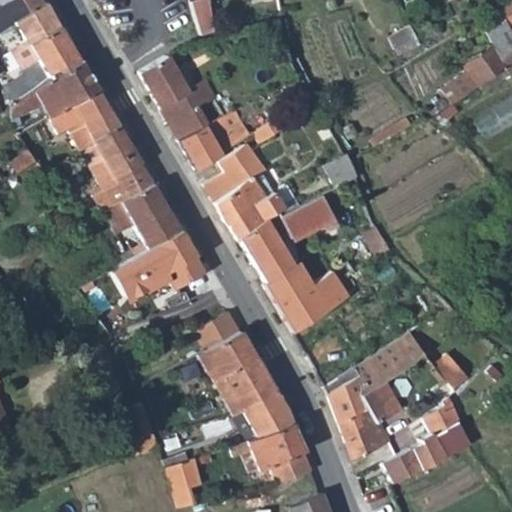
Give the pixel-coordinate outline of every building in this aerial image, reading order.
[(42,1),(41,0),(6,0),(0,4),(0,26),(11,20),(42,1)] [(206,0),(187,0),(196,32),(210,30),(206,0)] [(511,0),(504,0),(496,5),(501,17),(511,11),(511,0)] [(56,24),(42,1),(11,20),(23,43),(56,24)] [(495,24),(482,31),(489,45),(497,58),(511,45),(511,36),(501,17),(496,5),(488,9),(495,24)] [(511,11),(501,17),(511,36),(511,11)] [(410,32),(414,43),(432,32),(426,22),(410,32)] [(76,58),(56,24),(23,43),(9,52),(14,63),(30,54),(32,58),(5,74),(8,103),(76,58)] [(376,56),(382,66),(414,43),(410,32),(406,24),(385,37),(391,48),(376,56)] [(437,84),(449,104),(476,84),(501,65),(497,58),(489,45),(437,84)] [(511,45),(497,58),(501,65),(506,72),(507,74),(511,70),(511,45)] [(155,108),(157,107),(185,89),(164,55),(135,72),(155,108)] [(94,89),(76,58),(8,103),(10,121),(11,124),(17,122),(14,114),(38,104),(46,116),(94,89)] [(506,72),(501,65),(476,84),(482,92),(506,72)] [(157,107),(166,123),(195,106),(211,96),(201,79),(185,89),(157,107)] [(96,89),(94,89),(46,116),(56,133),(65,128),(78,149),(88,141),(117,123),(96,89)] [(431,117),(442,127),(447,131),(453,125),(445,116),(454,110),(449,104),(431,117)] [(166,123),(175,138),(204,122),(195,106),(166,123)] [(175,138),(193,169),(245,135),(228,110),(204,122),(175,138)] [(283,124),(277,114),(272,118),(277,128),(283,124)] [(272,118),(250,132),(256,141),(277,128),(272,118)] [(149,181),(117,123),(88,141),(78,149),(76,151),(84,165),(99,189),(112,181),(122,197),(149,181)] [(210,204),(219,218),(269,190),(259,172),(261,171),(243,143),(217,161),(222,170),(201,183),(212,203),(210,204)] [(331,186),(341,181),(352,175),(344,158),(340,151),(319,162),(331,186)] [(349,203),(361,199),(355,181),(352,175),(341,181),(349,203)] [(174,227),(149,181),(122,197),(99,210),(112,232),(128,223),(142,247),(174,227)] [(279,206),(273,210),(276,215),(297,203),(284,182),(269,190),(279,206)] [(219,218),(231,237),(273,210),(279,206),(269,190),(219,218)] [(235,240),(260,280),(290,261),(277,241),(288,234),(289,235),(298,229),(300,231),(305,231),(306,229),(306,225),(307,225),(310,227),(328,217),(316,194),(297,203),(276,215),(273,210),(231,237),(233,241),(235,240)] [(370,256),(385,246),(377,236),(372,226),(359,234),(370,256)] [(201,271),(174,227),(142,247),(104,269),(120,296),(161,273),(170,288),(201,271)] [(290,261),(260,280),(262,283),(259,285),(288,331),(345,293),(336,279),(316,245),(290,261)] [(359,263),(336,279),(345,293),(368,278),(359,263)] [(236,327),(225,309),(190,329),(201,347),(236,327)] [(436,321),(431,314),(416,324),(420,330),(436,321)] [(272,388),(236,327),(201,347),(197,350),(213,377),(219,373),(239,408),(272,388)] [(339,383),(322,392),(334,424),(365,408),(356,392),(380,378),(398,367),(419,352),(418,350),(405,331),(334,377),(339,383)] [(478,365),(495,348),(480,334),(471,343),(474,347),(468,353),(478,365)] [(133,337),(116,342),(119,345),(125,365),(141,357),(133,337)] [(419,352),(429,365),(436,358),(426,345),(418,350),(419,352)] [(229,413),(239,408),(219,373),(213,377),(197,350),(191,353),(229,413)] [(365,408),(372,421),(397,407),(380,378),(356,392),(365,408)] [(282,405),(272,388),(239,408),(253,434),(288,419),(282,405)] [(449,408),(444,395),(437,399),(439,403),(419,416),(431,438),(420,445),(417,440),(389,454),(376,461),(386,481),(464,443),(459,431),(453,421),(456,419),(449,408)] [(137,400),(113,409),(129,454),(153,445),(137,400)] [(253,434),(239,408),(229,413),(240,439),(253,434)] [(383,441),(381,437),(372,421),(365,408),(334,424),(348,460),(383,441)] [(308,467),(288,419),(253,434),(240,439),(225,444),(229,455),(238,452),(245,449),(253,468),(265,463),(273,481),(308,467)] [(246,471),(253,468),(245,449),(238,452),(246,471)] [(205,451),(189,457),(192,465),(207,458),(205,451)] [(189,457),(161,466),(175,506),(190,500),(185,484),(198,480),(192,465),(189,457)] [(324,511),(317,490),(283,505),(285,511),(324,511)] [(194,511),(190,500),(175,506),(176,511),(194,511)]
